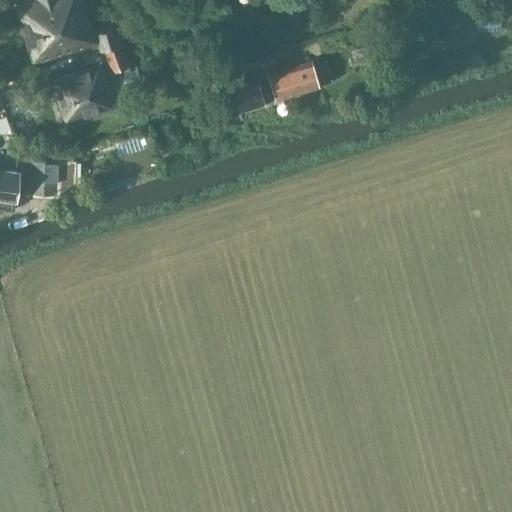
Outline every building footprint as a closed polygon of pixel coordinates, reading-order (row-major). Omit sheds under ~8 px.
[(81,0),(80,0),(24,0),(14,3),(33,62),(96,41),(99,49),(103,48),(111,72),(128,66),(113,27),(94,34),(82,0),(81,0)] [(353,65),(370,61),(366,47),(350,51),(353,65)] [(325,59),(311,64),(310,61),(267,74),(223,87),(231,112),(275,99),(275,100),(318,87),(318,85),(331,81),(325,59)] [(65,126),(116,111),(102,66),(90,69),(89,67),(51,79),(65,126)] [(5,116),(0,118),(0,134),(12,134),(5,116)] [(70,162),(20,161),(19,192),(70,194),(70,162)] [(0,168),(0,207),(13,208),(17,171),(0,168)]
